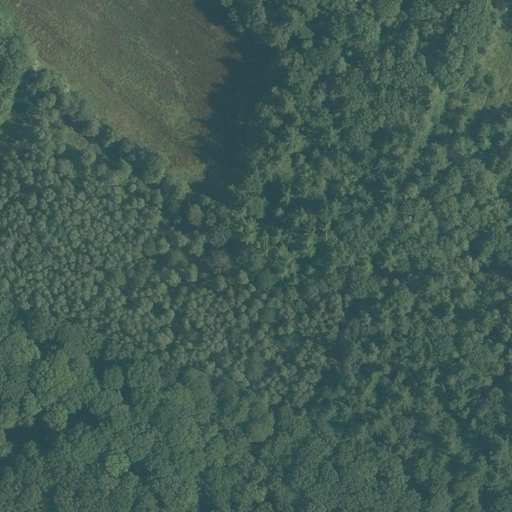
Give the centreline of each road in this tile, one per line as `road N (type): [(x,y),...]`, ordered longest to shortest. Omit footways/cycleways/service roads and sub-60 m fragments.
road 1 (track): [(469,0),(305,441)]
road 2 (track): [(305,441),(0,330)]
road 3 (track): [(305,441),(500,511)]
